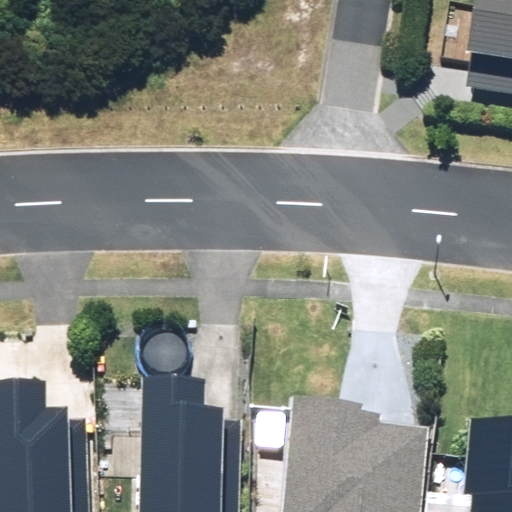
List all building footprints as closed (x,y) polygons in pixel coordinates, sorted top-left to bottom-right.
[(511,0),(478,0),(470,99),(511,102),(511,0)] [(140,511),(239,511),(242,417),(221,417),(221,404),(203,404),(203,378),(144,376),(140,511)] [(0,511),(91,511),(87,419),(67,420),(66,406),(46,407),(45,378),(0,379),(0,511)] [(421,511),(432,427),(382,421),(383,411),(363,408),(364,403),(299,395),(284,511),(421,511)] [(511,511),(511,441),(468,439),(463,511),(511,511)]
